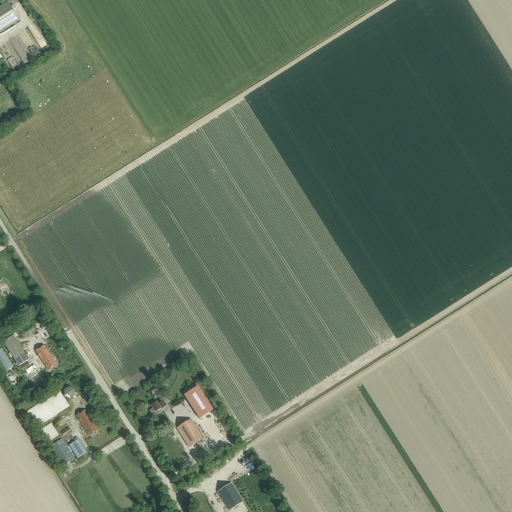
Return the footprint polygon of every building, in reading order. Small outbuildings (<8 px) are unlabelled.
[(0,32),(20,20),(8,1),(0,6),(0,32)] [(3,342),(18,366),(29,360),(13,336),(3,342)] [(35,351),(48,371),(56,366),(44,346),(35,351)] [(22,371),(30,366),(27,362),(20,367),(22,371)] [(40,369),(27,378),(38,394),(45,390),(39,380),(44,376),(40,369)] [(70,398),(75,389),(66,384),(61,393),(70,398)] [(213,410),(197,386),(184,395),(199,419),(213,410)] [(157,402),(151,405),(155,412),(161,409),(162,410),(167,407),(164,401),(159,404),(157,402)] [(35,405),(43,421),(49,419),(49,413),(50,412),(55,412),(54,411),(54,403),(52,404),(52,405),(48,407),(47,407),(46,405),(46,402),(43,402),(38,404),(35,405)] [(89,436),(97,430),(85,410),(76,416),(89,436)] [(188,447),(202,438),(190,419),(176,428),(188,447)] [(45,426),(51,438),(58,435),(52,422),(45,426)] [(64,436),(71,431),(68,427),(61,432),(64,436)] [(75,459),(67,446),(63,439),(49,448),(61,467),(75,459)] [(77,459),(87,453),(79,439),(69,445),(77,459)] [(217,492),(229,510),(243,501),(231,483),(217,492)]
